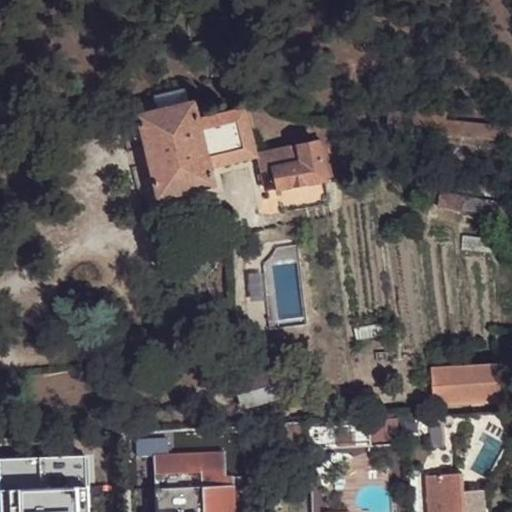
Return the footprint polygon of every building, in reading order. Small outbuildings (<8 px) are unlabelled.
[(156,94),(160,109),(191,102),(187,87),(156,94)] [(245,148),(236,108),(200,116),(196,105),(195,100),(191,102),(160,109),(139,114),(141,121),(145,139),(160,197),(217,184),(212,167),(210,157),(245,148)] [(387,125),(411,129),(413,121),(444,126),(444,132),(511,139),(511,126),(446,119),(447,112),(392,104),(387,125)] [(254,155),(257,155),(245,106),(236,108),(245,148),(210,157),(212,167),(254,155)] [(141,140),(145,139),(141,121),(135,123),(134,126),(137,139),(141,140)] [(332,175),(326,142),(320,143),(319,141),(299,145),(303,163),(265,171),(265,173),(270,189),(279,187),(327,178),(326,176),(332,175)] [(303,163),(299,145),(257,155),(254,155),(259,175),(265,173),(265,171),(303,163)] [(511,216),(511,211),(511,203),(443,191),(439,206),(465,210),(465,208),(511,216)] [(511,221),(462,214),(461,223),(509,231),(511,221)] [(231,363),(243,361),(240,347),(227,350),(231,363)] [(501,405),(510,405),(506,364),(435,368),(437,403),(501,401),(501,405)] [(235,381),(242,405),(242,408),(278,398),(271,370),(235,381)] [(441,425),(440,414),(431,414),(432,425),(441,425)] [(449,424),(448,414),(440,414),(441,425),(449,424)] [(404,443),(402,416),(376,418),(378,445),(404,443)] [(310,422),(291,423),(292,438),(311,437),(310,422)] [(84,511),(82,455),(0,458),(0,511),(84,511)] [(468,511),(467,491),(466,472),(430,474),(432,511),(468,511)] [(467,491),(468,511),(489,511),(489,490),(467,491)]
